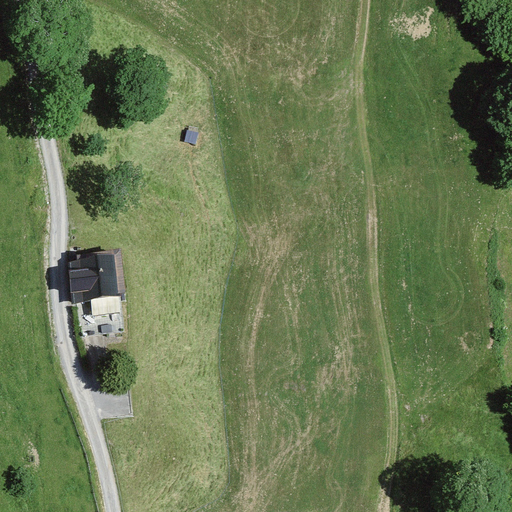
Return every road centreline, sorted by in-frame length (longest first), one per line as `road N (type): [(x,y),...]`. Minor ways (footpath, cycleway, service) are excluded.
road 1 (unclassified): [(24,0),(58,179),(69,343),(114,511)]
road 2 (track): [(365,0),(375,288),(391,418),(385,511)]
